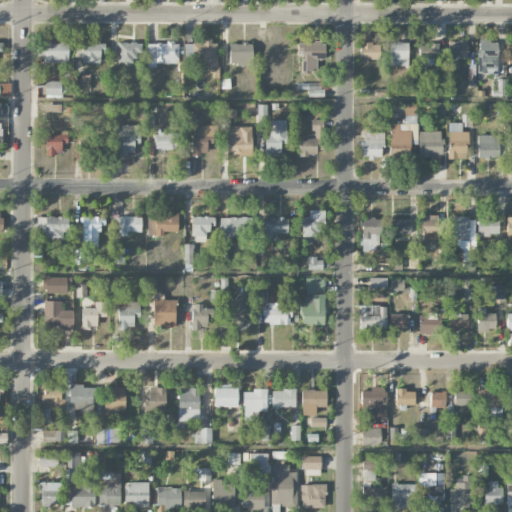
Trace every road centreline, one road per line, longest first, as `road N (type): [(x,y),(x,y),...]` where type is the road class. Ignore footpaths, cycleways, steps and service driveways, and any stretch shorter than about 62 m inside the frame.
road 1 (residential): [(511,188),(0,186)]
road 2 (residential): [(511,15),(0,13)]
road 3 (residential): [(24,511),(23,0)]
road 4 (residential): [(511,362),(0,361)]
road 5 (residential): [(346,511),(346,0)]
